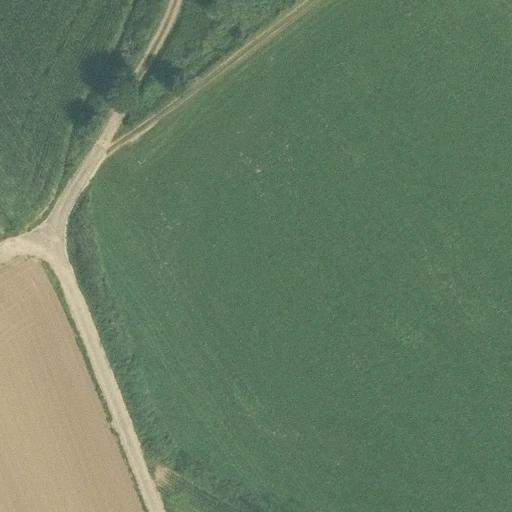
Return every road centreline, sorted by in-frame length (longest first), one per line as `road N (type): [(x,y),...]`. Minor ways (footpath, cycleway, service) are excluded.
road 1 (track): [(181,0),(144,80),(49,234),(161,511)]
road 2 (track): [(95,162),(324,0)]
